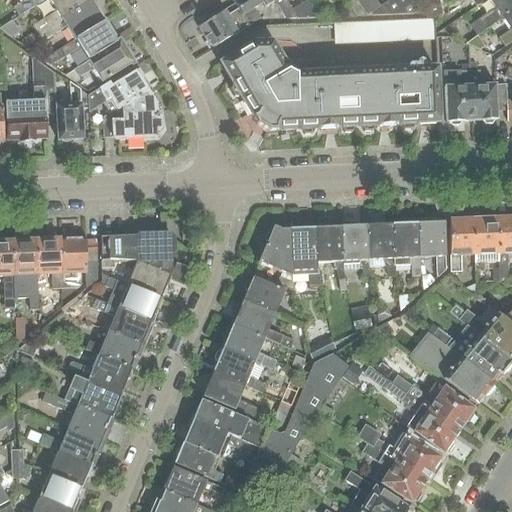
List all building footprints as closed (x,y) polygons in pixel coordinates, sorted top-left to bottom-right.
[(27,0),(17,6),(22,14),(45,0),(27,0)] [(32,27),(37,35),(90,2),(88,0),(47,0),(55,12),(32,27)] [(273,4),(270,0),(230,0),(234,6),(248,28),(260,21),(254,10),(259,7),(262,11),(273,4)] [(270,0),(273,4),(275,3),(286,20),(297,19),(292,11),(285,0),(270,0)] [(309,0),(292,11),(297,19),(298,20),(321,19),(309,0)] [(355,0),(367,18),(371,15),(380,9),(374,0),(355,0)] [(392,0),(380,9),(371,15),(372,17),(412,15),(418,10),(410,0),(392,0)] [(500,20),(500,21),(511,12),(511,0),(486,0),(494,12),(473,26),(478,33),(488,27),(489,28),(500,20)] [(64,29),(73,42),(103,23),(101,20),(102,17),(98,12),(95,11),(90,2),(37,35),(41,43),(64,29)] [(438,2),(424,11),(425,19),(442,18),(438,2)] [(224,12),(198,28),(211,50),(237,34),(237,35),(248,28),(234,6),(224,12)] [(350,6),(336,11),(340,18),(341,20),(356,19),(350,6)] [(508,32),(497,40),(499,42),(504,48),(511,42),(511,12),(500,21),(508,32)] [(436,43),(435,21),(333,25),(334,48),(436,43)] [(0,29),(0,31),(10,39),(11,39),(19,34),(11,22),(0,29)] [(78,49),(87,62),(116,44),(115,41),(115,38),(112,33),(109,32),(104,23),(103,23),(73,42),(60,50),(65,58),(78,49)] [(476,37),(464,45),(478,52),(483,48),(476,37)] [(100,85),(131,65),(129,62),(130,59),(127,54),(124,53),(118,43),(116,44),(87,62),(72,71),(77,79),(91,70),(100,85)] [(253,45),(220,65),(232,85),(229,91),(233,98),(239,98),(256,125),(268,132),(300,131),(303,136),(311,136),(314,130),(339,129),(343,134),(351,134),(354,128),(359,128),(363,133),(371,133),(374,127),(438,124),(438,119),(437,119),(435,70),(293,77),(273,44),(253,45)] [(60,50),(42,61),(50,67),(65,58),(60,50)] [(32,88),(33,102),(4,104),(5,105),(6,130),(6,140),(19,140),(19,144),(21,144),(24,145),(30,145),(33,143),(34,143),(34,139),(47,138),(45,116),(55,115),(55,108),(53,75),(36,62),(37,88),(32,88)] [(109,84),(87,97),(88,110),(88,111),(97,105),(98,107),(105,103),(110,100),(116,110),(148,92),(146,89),(147,86),(143,81),(140,79),(136,72),(127,77),(111,87),(109,84)] [(476,72),(469,73),(470,123),(482,122),(484,125),(491,125),(493,121),(496,121),(496,112),(495,102),(495,88),(495,85),(480,86),(479,72),(476,72)] [(444,88),(446,124),(449,124),(451,127),(458,127),(460,123),(470,123),(469,73),(458,73),(459,87),(444,88)] [(55,108),(55,115),(57,142),(58,142),(59,142),(59,141),(60,141),(63,143),(68,143),(71,141),(79,140),(79,141),(80,141),(82,141),(81,131),(80,110),(79,97),(79,91),(69,84),(70,107),(55,108)] [(496,112),(506,112),(506,102),(506,87),(495,88),(495,102),(496,112)] [(80,110),(88,110),(87,97),(79,91),(79,97),(80,110)] [(160,131),(157,113),(155,104),(148,92),(116,110),(102,119),(103,129),(103,139),(114,139),(117,140),(123,140),(126,138),(155,137),(160,131)] [(499,281),(499,284),(506,280),(506,270),(507,269),(507,265),(508,265),(507,256),(511,255),(511,217),(508,218),(509,221),(498,221),(499,256),(498,256),(498,264),(499,281)] [(474,257),(474,273),(484,273),(484,265),(498,264),(498,256),(499,256),(498,221),(496,221),(496,218),(484,219),(484,222),(474,222),(475,257),(474,257)] [(460,223),(449,223),(449,233),(450,257),(449,258),(450,274),(461,273),(460,258),(474,257),(475,257),(474,222),(471,222),(471,220),(460,220),(460,223)] [(445,258),(444,233),(443,224),(442,224),(443,224),(435,224),(432,224),(429,221),(422,221),(422,222),(419,225),(417,225),(418,260),(419,260),(445,258)] [(409,225),(406,225),(405,224),(404,223),(402,222),(400,222),(398,222),(397,222),(396,223),(395,224),(394,225),(394,226),(391,226),(393,267),(394,267),(412,266),(413,277),(421,277),(419,260),(418,260),(417,225),(409,225)] [(388,279),(396,278),(394,267),(393,267),(391,226),(383,227),(383,226),(381,226),(378,223),(371,223),(371,224),(368,227),(366,227),(368,268),(369,268),(387,267),(388,279)] [(343,227),(343,228),(340,228),(342,271),(343,271),(361,270),(363,280),(371,279),(369,268),(368,268),(366,227),(358,228),(358,227),(355,227),(354,226),(352,225),(351,225),(349,224),(347,225),(345,225),(344,226),(343,227)] [(336,271),(338,281),(345,280),(343,271),(342,271),(340,228),(332,229),(332,228),(329,229),(327,226),(327,225),(319,226),(317,229),(314,229),(314,230),(316,265),(333,264),(333,271),(336,271)] [(320,287),(320,285),(316,265),(314,230),(306,230),(304,230),(302,228),(301,227),(299,227),(297,227),(295,227),(294,228),(293,228),(292,229),(291,230),(289,230),(289,231),(291,276),(308,276),(309,288),(320,287)] [(291,276),(289,231),(281,231),(273,228),(271,231),(268,231),(264,240),(266,243),(257,264),(267,268),(281,274),(291,278),(291,276)] [(106,238),(100,239),(100,248),(101,262),(113,261),(135,263),(136,262),(169,277),(171,273),(171,265),(169,261),(169,256),(173,252),(173,248),(174,248),(174,243),(172,243),(172,239),(168,236),(144,237),(144,235),(136,235),(136,237),(135,237),(135,238),(125,238),(123,238),(118,238),(117,238),(112,238),(111,238),(111,239),(106,239),(106,238)] [(85,244),(85,239),(85,237),(84,237),(84,239),(75,240),(71,238),(66,238),(63,240),(60,240),(60,238),(61,275),(85,274),(85,291),(97,282),(97,262),(86,262),(85,244)] [(36,239),(35,239),(37,276),(56,276),(57,280),(51,281),(51,291),(62,290),(61,275),(60,238),(59,238),(59,240),(49,241),(46,239),(41,239),(38,241),(36,241),(36,239)] [(38,298),(37,291),(37,276),(35,239),(35,241),(25,242),(22,240),(17,240),(14,242),(12,242),(12,240),(11,240),(13,277),(23,277),(24,299),(38,298)] [(0,277),(7,278),(8,282),(3,282),(3,293),(4,308),(14,308),(13,281),(13,277),(11,240),(11,242),(1,243),(0,242),(0,277)] [(86,244),(85,244),(86,262),(97,262),(97,254),(96,244),(95,244),(95,243),(86,243),(86,244)] [(168,286),(171,278),(169,277),(136,262),(135,263),(127,287),(160,300),(161,298),(163,296),(166,291),(165,288),(166,285),(168,286)] [(279,278),(276,285),(293,292),(292,283),(279,278)] [(127,287),(113,281),(108,279),(104,289),(122,296),(117,309),(153,324),(160,310),(156,308),(159,301),(162,302),(161,304),(162,305),(163,302),(160,300),(127,287)] [(251,279),(250,281),(248,282),(247,283),(246,284),(245,285),(244,287),(244,289),(244,290),(245,291),(245,292),(246,293),(245,295),(242,302),(274,316),(284,292),(251,279)] [(345,280),(338,281),(340,293),(347,292),(345,281),(345,280)] [(474,286),(464,290),(474,296),(474,286)] [(407,296),(398,297),(400,312),(408,305),(407,296)] [(91,309),(113,319),(108,332),(144,347),(153,324),(117,309),(117,310),(94,300),(91,309)] [(274,316),(242,302),(241,305),(237,306),(236,306),(233,313),(234,313),(236,316),(235,319),(232,326),(264,340),(290,351),(293,342),(268,331),(274,316)] [(70,307),(62,314),(75,319),(78,310),(70,307)] [(455,307),(449,314),(457,321),(463,314),(455,307)] [(501,308),(495,314),(502,320),(508,314),(501,308)] [(383,309),(375,310),(378,323),(390,317),(387,310),(383,309)] [(463,314),(457,321),(467,329),(468,328),(479,337),(480,336),(503,355),(510,362),(511,360),(511,326),(502,320),(495,314),(488,309),(478,321),(466,311),(463,314)] [(511,310),(508,314),(502,320),(511,326),(511,310)] [(368,314),(352,317),(354,331),(371,328),(368,314)] [(344,316),(329,318),(333,342),(348,339),(344,316)] [(48,324),(39,332),(54,338),(58,328),(48,324)] [(386,324),(376,329),(384,339),(393,334),(386,324)] [(254,364),(255,364),(272,371),(275,362),(258,355),(264,340),(232,326),(231,328),(229,329),(227,330),(226,331),(226,332),(225,333),(225,335),(225,337),(225,339),(226,340),(225,342),(225,343),(222,350),(254,364)] [(511,362),(510,362),(503,355),(480,336),(479,337),(468,328),(467,329),(455,342),(431,327),(426,334),(429,335),(452,353),(453,352),(461,358),(462,358),(485,377),(493,383),(499,377),(501,375),(505,375),(510,369),(509,365),(511,362)] [(144,347),(108,332),(101,348),(88,342),(84,352),(97,358),(98,357),(131,369),(134,371),(135,369),(134,368),(134,370),(131,368),(134,361),(137,363),(144,347)] [(493,384),(493,383),(485,377),(462,358),(461,358),(453,352),(452,353),(429,335),(410,358),(431,374),(433,372),(467,400),(475,406),(481,399),(483,397),(484,397),(486,396),(487,396),(489,394),(490,393),(491,392),(491,391),(492,390),(492,389),(492,388),(492,386),(493,384)] [(318,345),(306,351),(309,357),(311,361),(324,355),(318,345)] [(24,346),(17,352),(32,358),(36,351),(24,346)] [(248,379),(254,364),(222,350),(221,352),(217,353),(214,360),(216,364),(215,366),(212,373),(212,374),(244,387),(261,394),(264,386),(248,379)] [(248,421),(209,405),(200,401),(199,404),(200,404),(196,413),(195,413),(183,445),(221,461),(227,446),(243,452),(245,448),(256,453),(248,473),(264,480),(270,466),(281,471),(285,464),(290,456),(317,414),(323,406),(327,399),(342,378),(348,368),(330,356),(312,365),(300,395),(294,409),(284,434),(281,435),(269,430),(248,421)] [(67,371),(121,393),(123,393),(126,385),(125,384),(125,382),(128,380),(130,375),(129,372),(131,369),(98,357),(97,358),(92,371),(73,363),(69,365),(67,371)] [(295,357),(291,366),(301,370),(304,361),(295,357)] [(22,359),(16,372),(27,377),(33,363),(22,359)] [(348,368),(342,378),(352,384),(361,370),(351,364),(348,368)] [(205,390),(202,398),(250,418),(252,412),(241,407),(243,404),(238,402),(244,387),(212,374),(211,376),(209,376),(208,377),(206,379),(205,380),(205,382),(205,383),(205,384),(205,386),(206,387),(205,390)] [(397,376),(391,384),(401,391),(457,433),(458,431),(457,432),(454,430),(459,423),(462,425),(461,426),(462,426),(464,423),(468,423),(472,416),(471,412),(473,410),(465,404),(437,383),(427,398),(407,383),(397,376)] [(121,397),(120,396),(73,378),(68,391),(64,401),(64,402),(110,420),(111,417),(114,416),(116,411),(115,408),(116,405),(118,406),(121,397)] [(388,382),(383,389),(401,402),(400,403),(416,414),(406,428),(442,455),(444,453),(448,452),(452,446),(451,442),(457,433),(391,384),(388,382)] [(32,385),(17,385),(17,400),(32,389),(32,385)] [(294,409),(300,395),(286,389),(280,403),(294,409)] [(64,401),(58,399),(44,393),(40,403),(72,417),(67,430),(104,444),(110,429),(106,428),(109,421),(112,422),(111,424),(112,424),(113,421),(110,420),(64,402),(64,401)] [(323,406),(317,414),(329,422),(339,406),(327,399),(323,406)] [(12,413),(0,420),(7,432),(12,430),(12,413)] [(274,417),(270,427),(281,431),(285,422),(274,417)] [(364,426),(356,439),(358,440),(366,446),(367,445),(372,449),(377,440),(380,436),(364,426)] [(39,445),(39,446),(57,453),(91,466),(94,467),(95,465),(94,464),(94,466),(91,465),(94,458),(97,459),(104,444),(67,430),(62,443),(43,436),(42,437),(39,445)] [(30,432),(27,440),(39,445),(42,437),(30,432)] [(377,440),(372,449),(425,482),(426,481),(425,480),(425,481),(423,480),(428,473),(429,474),(429,475),(431,473),(435,472),(440,465),(438,461),(440,459),(431,453),(409,439),(409,440),(402,435),(393,450),(377,440)] [(173,465),(220,484),(223,476),(210,470),(214,459),(221,462),(221,461),(183,445),(182,444),(181,446),(178,448),(176,454),(177,457),(173,465)] [(366,446),(361,454),(382,467),(373,481),(402,500),(410,505),(412,503),(416,502),(420,496),(419,491),(421,489),(420,488),(420,489),(418,488),(423,481),(424,482),(424,483),(425,482),(372,449),(367,445),(366,446)] [(91,466),(57,453),(48,476),(83,490),(86,483),(84,482),(85,479),(88,477),(90,472),(90,469),(91,466)] [(290,456),(285,464),(295,471),(300,463),(290,456)] [(24,466),(17,467),(18,480),(21,480),(25,482),(30,468),(24,466)] [(196,506),(202,492),(208,494),(209,492),(222,497),(225,490),(171,468),(167,476),(169,477),(168,480),(165,481),(163,486),(164,489),(162,492),(196,506)] [(349,474),(344,483),(359,493),(350,507),(358,511),(406,511),(407,510),(399,505),(349,474)] [(83,490),(48,476),(38,500),(67,511),(75,511),(81,499),(77,498),(80,490),(83,492),(82,494),(83,494),(84,491),(83,490)] [(224,486),(224,487),(235,491),(239,482),(227,478),(224,486)] [(162,492),(162,493),(159,500),(156,499),(150,511),(209,511),(196,506),(162,492)] [(21,511),(67,511),(38,500),(32,511),(26,511),(23,510),(21,511)]
